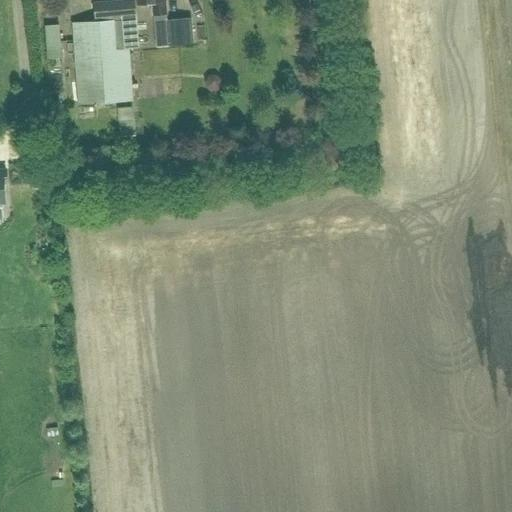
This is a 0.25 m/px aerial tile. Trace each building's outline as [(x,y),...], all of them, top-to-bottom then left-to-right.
[(94,23),(72,24),(79,105),(133,100),(129,48),(139,47),(134,0),(121,0),(105,1),(92,2),(94,23)] [(136,0),(137,4),(152,3),(153,15),(166,14),(164,0),(136,0)] [(191,19),(169,20),(172,44),(193,42),(191,19)] [(45,25),(47,58),(61,57),(59,24),(45,25)] [(123,130),(136,128),(134,103),(121,104),(123,130)]
